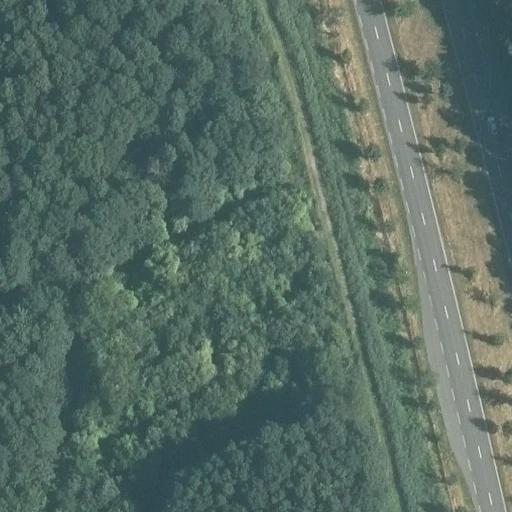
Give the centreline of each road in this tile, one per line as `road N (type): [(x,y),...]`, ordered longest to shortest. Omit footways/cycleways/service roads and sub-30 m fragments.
road 1 (primary): [(352,0),(484,511)]
road 2 (primary): [(511,210),(452,0)]
